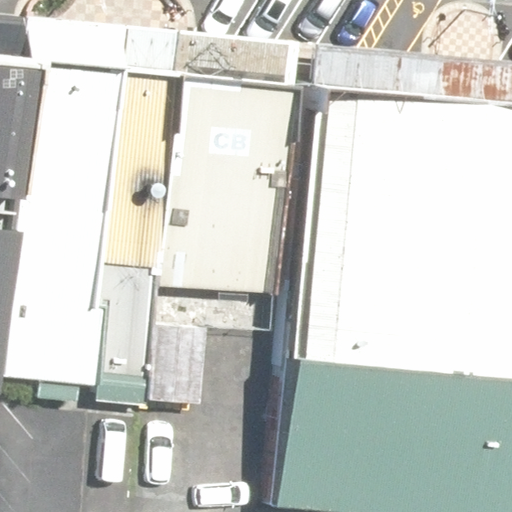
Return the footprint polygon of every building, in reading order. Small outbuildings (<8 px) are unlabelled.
[(0,383),(104,393),(115,278),(135,66),(0,53),(0,383)] [(234,288),(252,78),(135,66),(115,278),(234,288)] [(488,341),(511,103),(252,78),(234,288),(223,486),(474,506),(488,341)] [(488,341),(511,343),(511,342),(511,102),(511,103),(488,341)] [(198,323),(148,319),(142,400),(192,404),(198,323)]
